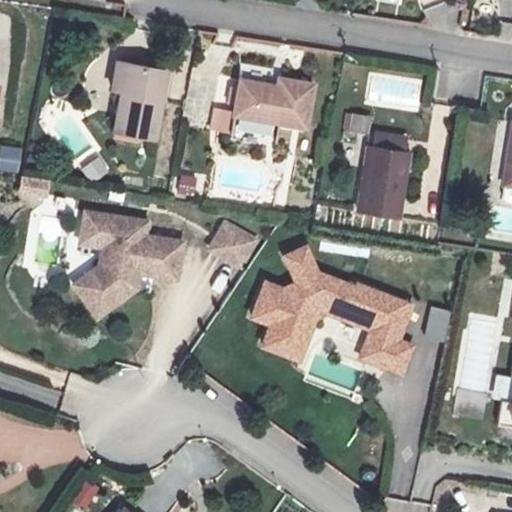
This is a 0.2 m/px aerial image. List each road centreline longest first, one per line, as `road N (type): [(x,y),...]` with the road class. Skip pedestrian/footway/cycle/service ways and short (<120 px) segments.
road 1 (residential): [(511,57),(173,0)]
road 2 (residential): [(347,511),(186,405),(130,420)]
